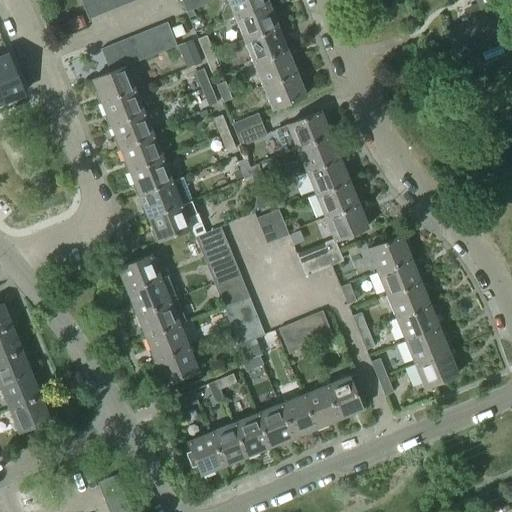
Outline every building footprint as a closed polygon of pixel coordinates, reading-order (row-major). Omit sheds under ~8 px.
[(78,0),(87,22),(88,21),(98,17),(91,0),(78,0)] [(91,0),(98,17),(109,12),(103,0),(91,0)] [(109,0),(114,10),(125,6),(122,0),(109,0)] [(185,14),(211,3),(209,0),(186,0),(180,3),(185,14)] [(225,5),(220,16),(224,23),(232,20),(265,5),(263,0),(224,0),(226,5),(225,5)] [(448,43),(444,45),(450,60),(454,58),(456,62),(478,54),(481,63),(506,54),(489,9),(502,4),(500,0),(473,0),(476,9),(473,10),(471,13),(469,16),(469,20),(470,23),(444,33),(448,43)] [(241,42),(275,28),(265,5),(232,20),(241,42)] [(80,19),(66,24),(70,33),(84,27),(80,19)] [(164,52),(174,48),(165,24),(155,29),(164,52)] [(174,39),(183,36),(179,27),(170,31),(174,39)] [(251,66),(284,52),(275,28),(241,42),(251,66)] [(153,57),(164,52),(155,29),(144,33),(153,57)] [(142,61),(153,57),(144,33),(133,37),(142,61)] [(132,65),(142,61),(133,37),(122,42),(132,65)] [(203,58),(211,55),(204,37),(196,41),(203,58)] [(100,105),(133,92),(123,68),(132,65),(122,42),(109,47),(119,70),(108,74),(90,82),(100,105)] [(108,74),(119,70),(109,47),(99,51),(108,74)] [(7,51),(0,53),(0,98),(1,102),(24,93),(7,51)] [(260,89),(294,75),(284,52),(251,66),(260,89)] [(195,55),(182,60),(185,70),(199,64),(195,55)] [(209,75),(218,72),(211,55),(203,58),(209,75)] [(200,91),(209,88),(202,71),(193,74),(200,91)] [(270,112),(303,98),(294,75),(260,89),(270,112)] [(222,105),(230,101),(222,83),(214,87),(222,105)] [(206,108),(215,104),(209,88),(200,91),(206,108)] [(109,128),(142,115),(133,92),(100,105),(109,128)] [(471,111),(458,117),(464,130),(477,124),(471,111)] [(294,150),(327,136),(318,113),(274,131),(284,155),(294,150)] [(119,151),(151,138),(142,115),(109,128),(119,151)] [(234,136),(260,126),(256,115),(230,126),(234,136)] [(218,137),(227,133),(220,117),(211,120),(218,137)] [(239,147),(265,137),(260,126),(234,136),(239,147)] [(225,154),(234,151),(227,133),(218,137),(225,154)] [(303,173),(337,159),(327,136),(294,150),(303,173)] [(128,174),(160,161),(151,138),(119,151),(128,174)] [(312,196),(346,182),(337,159),(303,173),(312,196)] [(242,180),(250,177),(247,170),(247,169),(244,160),(236,164),(242,180)] [(137,197),(170,184),(160,161),(128,174),(137,197)] [(254,187),(263,183),(256,166),(247,169),(247,170),(250,177),(254,187)] [(192,201),(183,179),(170,184),(137,197),(146,220),(192,201)] [(321,219),(355,206),(346,182),(312,196),(321,219)] [(205,234),(192,201),(146,220),(156,243),(190,229),(194,239),(198,250),(223,239),(219,228),(205,234)] [(331,243),(365,230),(355,206),(321,219),(331,243)] [(276,241),(287,237),(276,211),(265,216),(276,241)] [(265,246),(276,241),(265,216),(254,220),(265,246)] [(374,274),(408,260),(398,238),(365,251),(374,274)] [(198,250),(203,260),(228,250),(223,239),(198,250)] [(298,266),(325,256),(321,245),(294,256),(298,266)] [(207,271),(232,261),(228,250),(203,260),(207,271)] [(125,294),(168,277),(158,253),(116,270),(125,294)] [(303,278),(329,267),(325,256),(298,266),(303,278)] [(384,297),(417,284),(408,260),(374,274),(384,297)] [(207,271),(211,282),(237,272),(232,261),(207,271)] [(135,317),(177,300),(168,277),(125,294),(135,317)] [(213,287),(218,297),(243,287),(238,277),(213,287)] [(393,320),(426,306),(417,284),(384,297),(393,320)] [(345,306),(354,303),(347,285),(339,289),(345,306)] [(218,297),(222,309),(247,299),(243,287),(218,297)] [(222,309),(228,324),(253,314),(247,299),(222,309)] [(177,326),(186,323),(177,300),(135,317),(144,340),(177,326)] [(0,305),(0,333),(9,329),(0,306),(0,305)] [(402,343),(436,330),(426,306),(393,320),(402,343)] [(319,343),(331,338),(320,312),(309,317),(319,343)] [(228,324),(233,337),(258,326),(253,314),(228,324)] [(357,334),(365,331),(359,315),(351,318),(357,334)] [(309,347),(319,343),(309,317),(298,321),(309,347)] [(298,351),(309,347),(298,321),(288,325),(298,351)] [(287,355),(298,351),(288,325),(277,329),(287,355)] [(153,362),(186,349),(177,326),(144,340),(153,362)] [(237,346),(262,336),(258,326),(233,337),(237,346)] [(0,360),(19,353),(9,329),(0,333),(0,360)] [(412,366),(445,352),(436,330),(402,343),(412,366)] [(364,352),(372,348),(365,331),(357,334),(364,352)] [(162,386),(196,373),(186,349),(153,362),(162,386)] [(421,390),(455,376),(445,352),(412,366),(421,390)] [(0,386),(28,375),(19,353),(0,360),(0,386)] [(258,358),(241,365),(244,373),(261,366),(258,358)] [(376,381),(384,377),(377,361),(369,364),(376,381)] [(0,394),(6,411),(37,398),(28,375),(0,386),(0,394)] [(219,391),(235,385),(231,375),(215,382),(219,391)] [(365,399),(355,376),(347,379),(347,378),(323,388),(336,421),(360,411),(357,403),(365,399)] [(383,397),(391,394),(384,377),(376,381),(383,397)] [(213,403),(222,400),(218,392),(219,391),(215,382),(206,386),(213,403)] [(314,430),(336,421),(323,388),(300,397),(314,430)] [(173,413),(196,404),(191,392),(168,401),(173,413)] [(290,440),(314,430),(300,397),(277,407),(290,440)] [(16,434),(47,422),(37,398),(6,411),(16,434)] [(268,449),(290,440),(277,407),(254,416),(268,449)] [(245,458),(268,449),(254,416),(232,425),(245,458)] [(221,468),(245,458),(232,425),(208,434),(221,468)] [(185,444),(189,453),(185,455),(190,469),(195,467),(198,477),(221,468),(208,434),(185,444)] [(113,489),(118,486),(115,476),(109,478),(113,489)] [(106,491),(113,489),(109,478),(102,481),(106,491)] [(99,494),(106,491),(102,481),(95,483),(99,494)] [(112,503),(124,499),(121,494),(110,498),(112,503)] [(115,510),(126,506),(124,499),(112,503),(115,510)]
